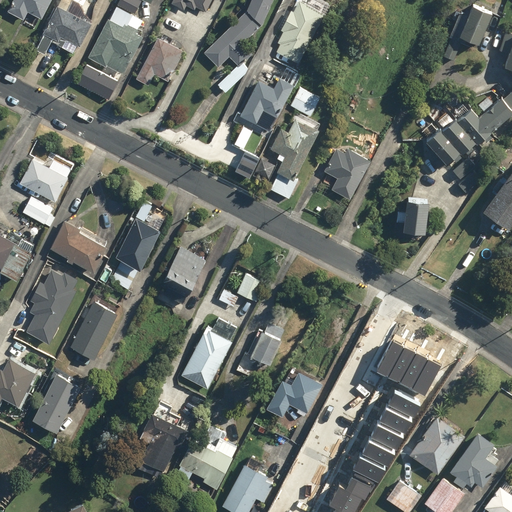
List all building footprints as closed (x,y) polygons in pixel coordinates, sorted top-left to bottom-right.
[(15,0),(11,10),(27,18),(31,10),(45,17),(53,0),(15,0)] [(171,0),(170,4),(183,10),(185,6),(193,10),(194,8),(204,12),(210,0),(171,0)] [(231,53),(241,63),(255,49),(245,40),(265,19),(273,0),(252,0),(251,5),(206,49),(220,64),(231,53)] [(279,48),(301,59),(326,9),(309,0),(299,0),(295,8),(293,7),(283,27),(286,28),(280,40),(282,41),(279,48)] [(476,0),(464,29),(482,37),(496,6),(482,0),(476,0)] [(62,39),(64,35),(84,45),(97,21),(62,3),(47,31),(62,39)] [(117,49),(135,58),(147,35),(111,17),(91,56),(109,65),(117,49)] [(511,26),(509,25),(503,43),(511,46),(511,52),(510,59),(511,59),(511,26)] [(446,53),(455,57),(463,38),(454,34),(446,53)] [(145,66),(171,81),(188,49),(162,35),(145,66)] [(241,112),(259,121),(267,104),(281,111),(297,78),(282,71),(277,82),(261,75),(241,112)] [(293,104),(312,113),(322,94),(302,85),(293,104)] [(476,101),(462,113),(482,136),(511,109),(511,89),(508,93),(506,90),(483,109),(476,101)] [(272,185),(291,194),(300,176),(297,174),(323,123),(299,111),(291,127),(284,123),(273,144),(287,151),(280,166),(281,167),(272,185)] [(460,112),(446,124),(464,145),(466,147),(480,135),(462,114),(460,112)] [(441,165),(464,146),(444,122),(431,133),(438,142),(428,150),(441,165)] [(334,186),(353,195),(375,152),(350,141),(347,147),(339,143),(327,168),(340,174),(334,186)] [(455,167),(462,175),(477,162),(470,154),(455,167)] [(23,181),(58,200),(72,174),(36,155),(23,181)] [(252,164),(244,159),(236,172),(245,177),(252,164)] [(274,166),(261,160),(255,172),(267,179),(274,166)] [(460,181),(468,190),(483,177),(475,168),(460,181)] [(511,170),(488,204),(511,221),(511,170)] [(410,222),(429,224),(433,192),(414,189),(410,222)] [(26,206),(48,218),(55,205),(33,194),(26,206)] [(120,254),(146,267),(165,228),(138,215),(120,254)] [(79,257),(100,268),(112,243),(82,229),(84,226),(67,218),(54,246),(72,255),(71,258),(77,261),(79,257)] [(0,263),(20,273),(34,245),(3,228),(5,224),(0,222),(0,263)] [(184,237),(189,245),(202,238),(197,229),(184,237)] [(165,283),(190,296),(209,257),(184,245),(165,283)] [(30,329),(54,341),(80,287),(77,285),(81,276),(68,269),(65,273),(54,267),(47,281),(42,279),(33,299),(37,301),(33,310),(38,312),(30,329)] [(240,290),(259,298),(266,280),(248,272),(240,290)] [(98,292),(101,295),(104,294),(106,292),(106,289),(103,286),(100,287),(98,289),(98,292)] [(221,298),(235,304),(240,294),(225,288),(221,298)] [(73,344),(99,356),(121,311),(95,298),(73,344)] [(184,373),(211,387),(237,338),(213,326),(211,330),(208,328),(184,373)] [(254,353),(273,363),(285,338),(266,329),(254,353)] [(331,401),(349,412),(353,405),(363,411),(376,388),(364,381),(377,357),(362,348),(331,401)] [(5,392),(23,400),(39,367),(11,354),(6,366),(2,364),(0,368),(0,395),(3,396),(5,392)] [(299,410),(307,415),(326,382),(303,368),(295,381),(287,376),(270,406),(286,415),(293,402),(301,406),(299,410)] [(37,417),(62,429),(84,384),(60,372),(37,417)] [(145,457),(168,469),(181,442),(184,444),(193,428),(157,408),(143,433),(154,439),(145,457)] [(364,443),(392,462),(403,446),(399,443),(413,423),(401,415),(398,419),(386,411),(364,443)] [(413,452),(441,472),(469,433),(441,413),(413,452)] [(260,423),(267,425),(269,419),(262,417),(260,423)] [(206,479),(222,487),(238,453),(236,452),(241,444),(226,436),(228,431),(213,423),(203,442),(195,438),(182,463),(208,475),(206,479)] [(305,451),(322,460),(336,433),(320,425),(305,451)] [(456,479),(467,486),(470,482),(475,485),(478,480),(486,485),(501,464),(489,455),(499,442),(482,429),(453,469),(460,473),(456,479)] [(279,437),(285,441),(288,436),(283,433),(279,437)] [(225,504),(240,511),(250,511),(259,497),(266,501),(276,481),(269,478),(271,474),(261,468),(265,460),(252,453),(225,504)] [(287,472),(292,474),(302,456),(297,454),(287,472)] [(436,511),(439,509),(443,511),(453,511),(467,491),(445,476),(428,501),(431,503),(428,509),(432,511),(436,511)] [(390,496),(412,511),(425,493),(403,477),(390,496)] [(511,511),(511,482),(509,480),(506,484),(504,483),(488,505),(497,511),(511,511)] [(92,511),(87,501),(67,510),(67,511),(92,511)]
